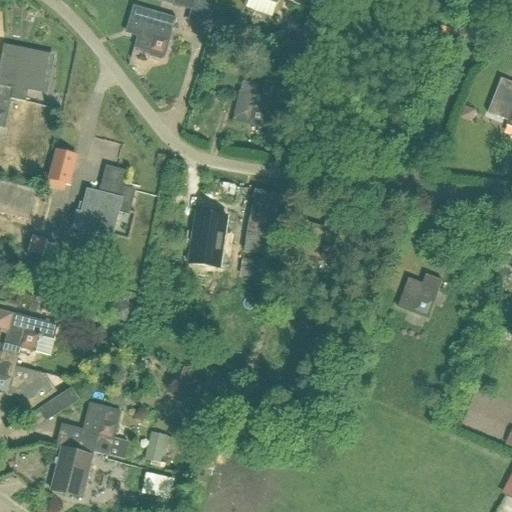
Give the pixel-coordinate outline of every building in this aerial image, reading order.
[(164,0),(164,1),(174,4),(174,7),(192,12),(189,23),(199,26),(206,2),(198,0),(164,0)] [(175,20),(145,11),(144,12),(133,9),(126,34),(137,37),(134,49),(148,53),(150,59),(160,62),(164,58),(172,29),(173,30),(175,20),(175,19),(175,20)] [(3,49),(0,68),(0,89),(3,90),(4,87),(9,88),(8,93),(10,93),(9,100),(9,102),(27,105),(29,92),(45,95),(52,58),(3,49)] [(511,84),(500,80),(487,114),(507,121),(505,125),(511,127),(511,84)] [(0,129),(4,130),(9,102),(9,100),(10,93),(8,93),(9,88),(4,87),(3,90),(0,89),(0,129)] [(272,101),(274,90),(256,87),(254,97),(239,95),(234,122),(264,128),(270,100),(272,101)] [(466,107),(461,118),(471,122),(476,111),(466,107)] [(57,152),(49,181),(69,186),(76,157),(57,152)] [(131,218),(137,192),(125,189),(129,174),(106,168),(99,197),(97,207),(82,203),(75,232),(105,240),(112,213),(131,218)] [(57,187),(55,195),(66,198),(68,190),(57,187)] [(255,194),(247,254),(271,257),(279,197),(255,194)] [(223,255),(227,219),(204,216),(201,236),(186,234),(182,264),(212,268),(214,254),(223,255)] [(336,243),(338,235),(326,232),(324,240),(299,234),(291,269),(328,279),(337,243),(336,243)] [(511,257),(511,234),(506,233),(500,253),(511,257)] [(55,247),(32,240),(27,257),(50,264),(55,247)] [(497,273),(509,278),(511,270),(511,261),(503,257),(497,273)] [(240,277),(256,279),(264,280),(267,262),(243,258),(240,277)] [(116,287),(120,269),(107,266),(103,284),(116,287)] [(436,295),(440,282),(422,276),(419,286),(404,280),(394,308),(424,318),(433,294),(436,295)] [(119,304),(113,319),(125,324),(131,309),(119,304)] [(0,314),(0,331),(9,334),(3,356),(9,358),(10,354),(14,355),(13,360),(17,360),(20,349),(35,352),(39,338),(53,341),(56,327),(42,324),(0,314)] [(111,356),(120,350),(116,344),(107,350),(111,356)] [(0,365),(0,395),(8,398),(22,401),(22,402),(30,412),(30,413),(42,405),(58,395),(57,394),(52,386),(46,377),(29,372),(15,369),(17,360),(13,360),(14,355),(10,354),(9,358),(3,356),(1,366),(0,365)] [(236,364),(233,377),(246,380),(249,367),(236,364)] [(72,390),(65,395),(44,408),(52,419),(79,402),(72,390)] [(80,444),(80,445),(86,446),(87,444),(91,445),(90,448),(95,449),(93,454),(108,458),(124,462),(129,443),(113,439),(120,413),(90,406),(84,432),(80,444)] [(161,466),(169,439),(152,435),(145,462),(161,466)] [(62,451),(52,493),(82,501),(92,459),(93,454),(95,449),(90,448),(91,445),(87,444),(86,446),(80,445),(80,444),(62,440),(59,439),(59,440),(57,449),(62,451)] [(173,485),(146,478),(142,498),(169,504),(173,485)] [(511,504),(511,478),(501,499),(511,504)]
